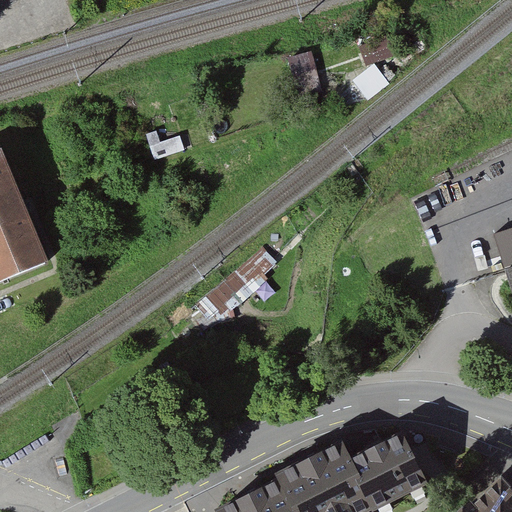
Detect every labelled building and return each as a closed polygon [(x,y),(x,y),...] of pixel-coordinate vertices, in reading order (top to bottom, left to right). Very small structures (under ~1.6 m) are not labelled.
[(0,154),(0,284),(45,267),(0,154)] [(148,223),(110,245),(119,261),(157,239),(148,223)] [(218,325),(283,263),(263,243),(198,304),(218,325)] [(511,270),(503,273),(511,299),(511,270)] [(402,434),(351,460),(342,442),(277,475),(280,482),(220,511),(372,511),(428,485),(402,434)] [(511,511),(511,483),(505,476),(465,511),(511,511)]
